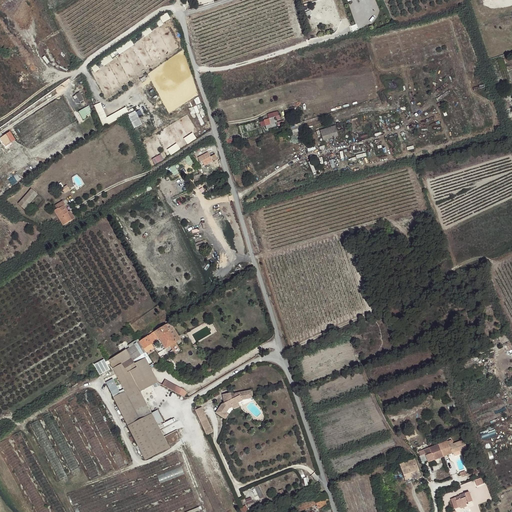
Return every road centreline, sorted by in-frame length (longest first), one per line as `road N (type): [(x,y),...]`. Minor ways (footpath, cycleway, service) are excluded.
road 1 (unclassified): [(181,14),(334,511)]
road 2 (track): [(0,119),(163,9),(179,8)]
road 3 (unknown): [(197,66),(336,40),(355,31),(351,7)]
road 4 (track): [(422,475),(379,411),(351,343)]
